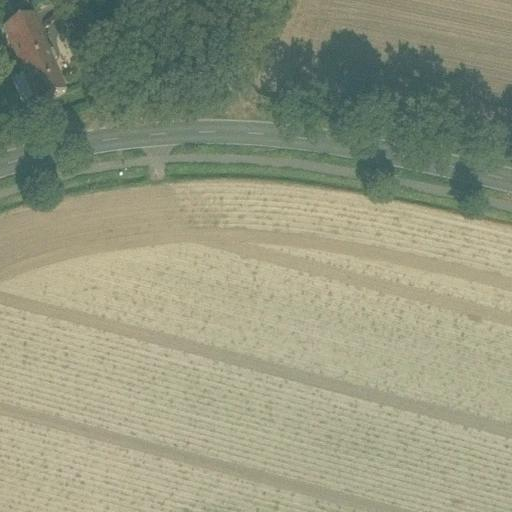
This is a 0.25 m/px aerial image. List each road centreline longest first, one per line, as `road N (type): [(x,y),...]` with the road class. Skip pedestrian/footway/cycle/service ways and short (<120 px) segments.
road 1 (tertiary): [(115,138),(282,137),(511,181)]
road 2 (unclassified): [(115,138),(61,0)]
